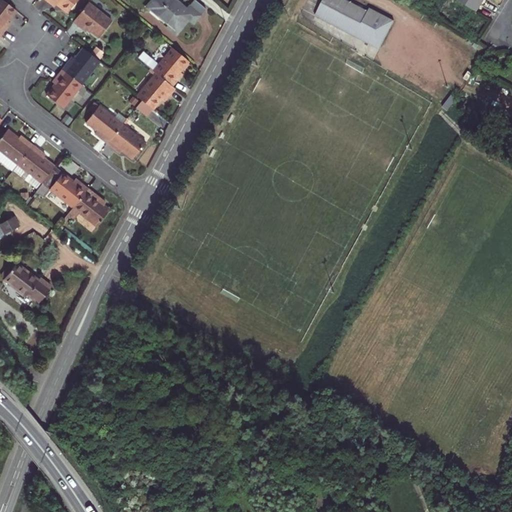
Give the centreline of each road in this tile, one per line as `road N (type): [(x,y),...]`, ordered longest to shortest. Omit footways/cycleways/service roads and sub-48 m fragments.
road 1 (residential): [(3,511),(67,353),(143,201)]
road 2 (residential): [(143,201),(237,24)]
road 3 (residential): [(143,201),(4,90)]
road 4 (secondary): [(12,412),(86,511)]
